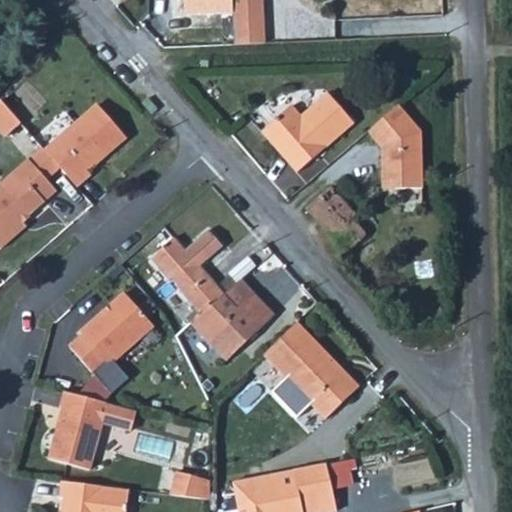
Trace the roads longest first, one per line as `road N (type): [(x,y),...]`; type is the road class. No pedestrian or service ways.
road 1 (unclassified): [(480,419),(474,0)]
road 2 (unclassified): [(208,147),(407,375),(457,416),(480,419)]
road 3 (residential): [(208,147),(30,309),(0,427)]
road 4 (unclassified): [(76,0),(208,147)]
